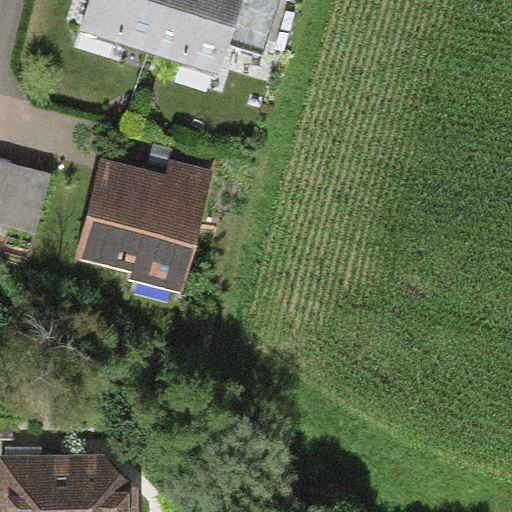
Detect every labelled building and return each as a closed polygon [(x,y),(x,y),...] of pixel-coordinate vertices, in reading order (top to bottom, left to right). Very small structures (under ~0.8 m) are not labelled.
[(143,36),(153,0),(82,0),(77,15),(143,36)] [(153,0),(143,36),(211,57),(218,35),(259,48),(274,0),(153,0)] [(53,173),(0,158),(0,221),(36,232),(53,173)] [(202,171),(170,162),(165,177),(101,158),(74,248),(172,276),(202,171)] [(99,455),(0,455),(0,511),(128,511),(129,489),(99,455)]
